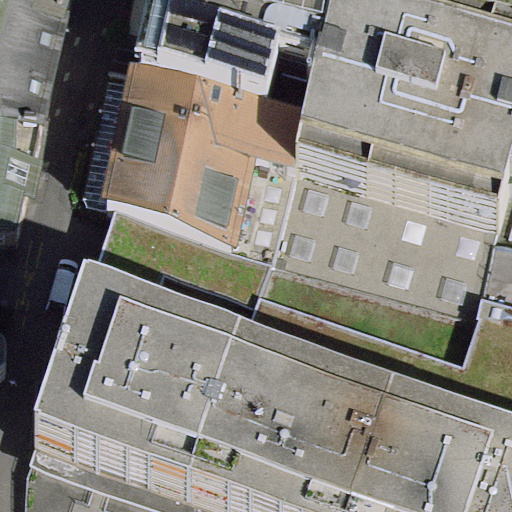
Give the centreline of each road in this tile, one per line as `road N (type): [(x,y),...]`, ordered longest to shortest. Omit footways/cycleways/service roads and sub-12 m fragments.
road 1 (residential): [(43,294),(124,0)]
road 2 (residential): [(17,511),(24,381),(0,319),(43,294)]
